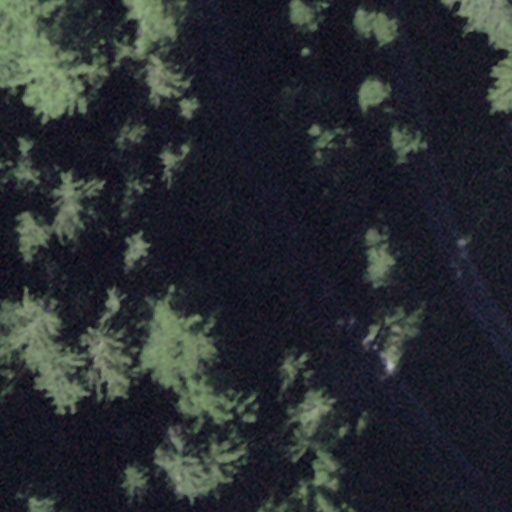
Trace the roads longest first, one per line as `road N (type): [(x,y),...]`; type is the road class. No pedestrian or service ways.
road 1 (track): [(469,511),(296,275),(253,190),(195,0)]
road 2 (track): [(511,371),(475,326),(429,241),(404,154),(380,0)]
